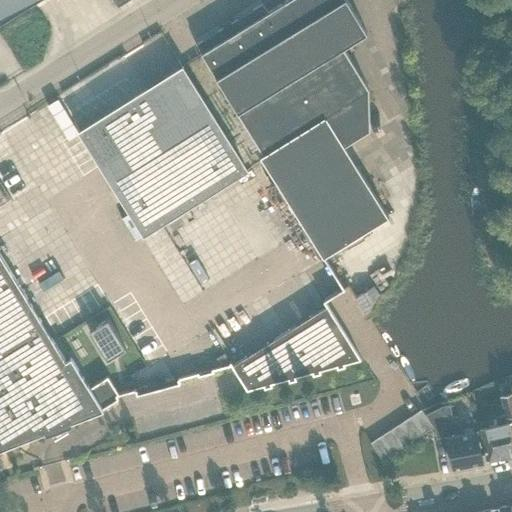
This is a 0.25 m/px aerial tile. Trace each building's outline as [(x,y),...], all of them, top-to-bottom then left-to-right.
[(0,0),(0,22),(35,0),(113,0),(117,7),(128,0),(0,0)] [(367,34),(345,0),(290,0),(268,14),(263,5),(197,47),(239,114),(265,155),(261,157),(344,290),(349,287),(366,315),(378,296),(365,277),(345,244),(389,217),(344,146),(370,131),(368,89),(343,48),(367,34)] [(144,235),(246,170),(182,68),(79,132),(144,235)] [(102,409),(107,407),(118,400),(117,396),(119,395),(108,377),(90,388),(74,361),(68,365),(0,254),(0,469),(1,469),(0,466),(0,447),(44,430),(46,436),(73,425),(71,419),(101,407),(102,409)] [(361,359),(327,306),(231,366),(246,390),(263,385),(264,388),(272,386),(271,383),(287,379),(288,381),(296,379),(295,376),(312,372),(312,375),(320,372),(319,370),(336,365),(337,368),(344,366),(344,363),(361,359)] [(126,349),(108,320),(89,331),(107,360),(126,349)] [(511,392),(511,393),(500,396),(505,414),(495,417),(497,424),(480,429),(487,461),(511,455),(511,392)] [(449,435),(453,470),(483,465),(477,431),(462,433),(459,416),(452,417),(450,407),(442,408),(426,416),(433,427),(435,431),(436,437),(449,435)] [(411,417),(423,434),(433,427),(426,416),(422,410),(411,417)] [(413,441),(423,434),(411,417),(401,423),(413,441)] [(403,448),(413,441),(401,423),(391,430),(403,448)] [(391,430),(381,437),(393,454),(403,448),(391,430)] [(383,461),(393,454),(381,437),(370,443),(383,461)]
